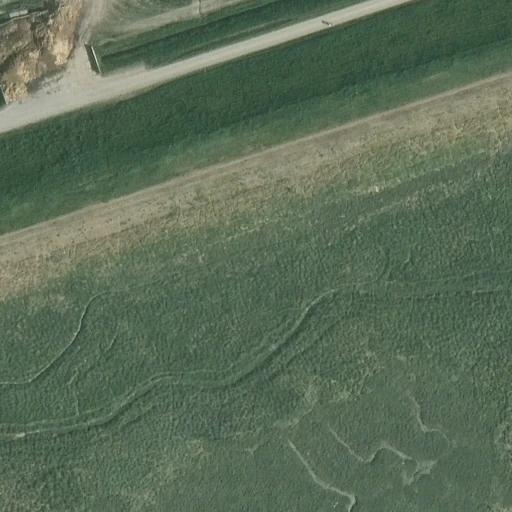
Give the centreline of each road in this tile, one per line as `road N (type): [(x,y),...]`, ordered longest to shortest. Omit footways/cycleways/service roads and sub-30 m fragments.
road 1 (track): [(511,76),(0,242)]
road 2 (unclassified): [(0,127),(392,0)]
